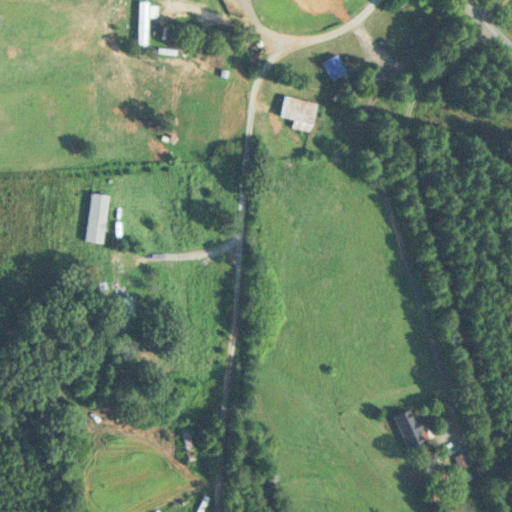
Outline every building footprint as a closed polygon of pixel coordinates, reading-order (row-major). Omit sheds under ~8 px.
[(153,8),(140,8),(140,45),(152,45),(153,8)] [(333,84),(348,76),(335,53),(320,61),(333,84)] [(314,102),(281,95),(277,116),(291,119),(289,128),(308,132),(314,102)] [(101,243),(106,194),(88,192),(83,241),(101,243)] [(114,319),(134,314),(130,294),(110,298),(114,319)] [(430,455),(418,459),(423,475),(462,462),(459,452),(432,461),(430,455)]
